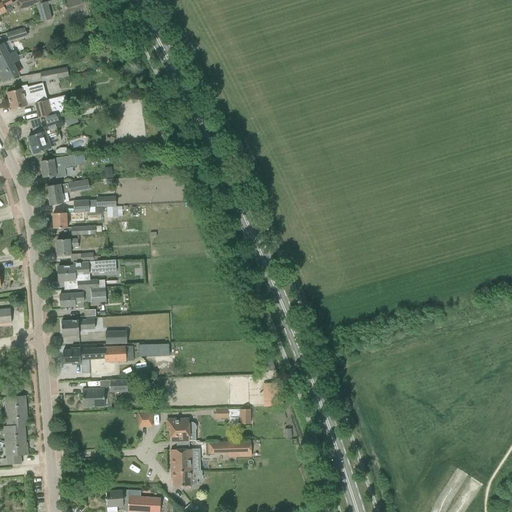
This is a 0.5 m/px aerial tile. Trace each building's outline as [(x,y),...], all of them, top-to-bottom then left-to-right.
[(36,4),(42,3),(41,0),(14,0),(18,10),(36,4)] [(36,4),(41,21),(52,18),(47,1),(41,3),(36,4)] [(10,4),(4,7),(6,12),(7,13),(12,10),(10,4)] [(7,34),(9,41),(26,36),(24,29),(7,34)] [(0,45),(0,64),(17,56),(15,52),(8,55),(3,44),(0,45)] [(0,64),(0,76),(3,82),(18,75),(13,64),(19,61),(17,56),(0,64)] [(111,58),(107,63),(112,67),(116,62),(111,58)] [(68,76),(67,68),(56,70),(40,73),(42,81),(58,78),(68,76)] [(33,98),(38,118),(39,118),(52,115),(69,112),(93,105),(89,88),(47,99),(42,84),(27,88),(27,85),(21,87),(21,89),(6,93),(11,110),(27,106),(25,101),(33,98)] [(39,118),(44,132),(28,137),(34,155),(50,149),(50,148),(52,148),(52,149),(54,148),(57,146),(60,144),(60,141),(60,139),(59,135),(58,135),(56,129),(64,126),(63,122),(77,117),(75,111),(69,112),(52,115),(39,118)] [(107,139),(104,148),(111,151),(115,139),(111,138),(110,140),(107,139)] [(50,160),(40,162),(43,178),(53,176),(56,176),(56,178),(66,177),(65,169),(65,168),(76,166),(75,157),(63,159),(53,160),(50,160)] [(111,167),(104,168),(105,179),(113,178),(111,167)] [(61,194),(89,189),(87,180),(60,185),(46,188),(50,205),(59,204),(63,203),(61,194)] [(115,207),(115,197),(96,198),(96,208),(115,207)] [(74,201),(74,212),(90,212),(89,200),(74,201)] [(115,207),(108,207),(107,207),(108,217),(117,216),(117,207),(115,207)] [(75,220),(74,212),(52,214),(53,229),(67,228),(67,220),(75,220)] [(71,228),(72,236),(95,234),(95,226),(71,228)] [(56,241),(57,256),(70,255),(70,247),(78,247),(78,239),(56,241)] [(106,272),(105,261),(97,261),(81,262),(73,263),(73,266),(57,267),(58,281),(75,280),(74,274),(83,273),(99,273),(106,272)] [(97,281),(77,282),(78,289),(82,289),(91,289),(98,288),(105,288),(104,280),(97,281)] [(69,294),(59,295),(60,307),(70,307),(74,306),(75,309),(84,309),(84,303),(91,303),(106,302),(105,292),(105,288),(98,288),(91,289),(82,289),(82,293),(69,294)] [(0,324),(11,323),(10,309),(0,309),(0,324)] [(79,336),(78,330),(87,329),(86,321),(78,321),(61,322),(62,337),(72,336),(79,336)] [(126,344),(126,332),(105,332),(105,344),(126,344)] [(138,357),(169,356),(168,344),(138,345),(138,357)] [(92,349),(80,350),(80,348),(70,349),(70,350),(62,351),(63,364),(71,363),(71,365),(81,365),(80,360),(104,359),(105,363),(126,362),(125,347),(92,349)] [(193,377),(178,378),(179,391),(193,391),(193,377)] [(110,393),(127,392),(127,380),(110,380),(110,393)] [(82,390),(83,408),(105,407),(104,389),(82,390)] [(7,398),(8,413),(26,411),(25,397),(7,398)] [(227,417),(227,410),(216,410),(216,419),(221,419),(221,422),(227,422),(227,417)] [(249,424),(249,410),(227,410),(227,417),(239,417),(240,424),(249,424)] [(6,427),(24,426),(27,426),(26,411),(8,413),(9,427),(6,427)] [(196,426),(195,424),(193,423),(192,422),(189,422),(189,419),(169,419),(169,424),(166,424),(167,432),(170,432),(170,442),(189,442),(189,440),(195,440),(194,430),(195,428),(195,427),(196,426)] [(6,427),(7,442),(25,441),(24,426),(6,427)] [(25,441),(7,442),(9,465),(21,464),(20,455),(27,455),(27,446),(26,446),(25,441)] [(208,442),(209,454),(233,453),(233,442),(208,442)] [(170,450),(171,473),(192,472),(191,449),(170,450)] [(201,478),(201,471),(192,472),(171,473),(171,479),(173,478),(173,487),(182,486),(182,488),(189,488),(189,486),(191,486),(191,479),(201,478)] [(167,511),(169,499),(160,499),(128,497),(128,490),(106,491),(106,498),(105,498),(105,501),(106,501),(107,507),(107,511),(116,511),(117,507),(123,507),(123,511),(127,511),(128,511),(167,511)]
